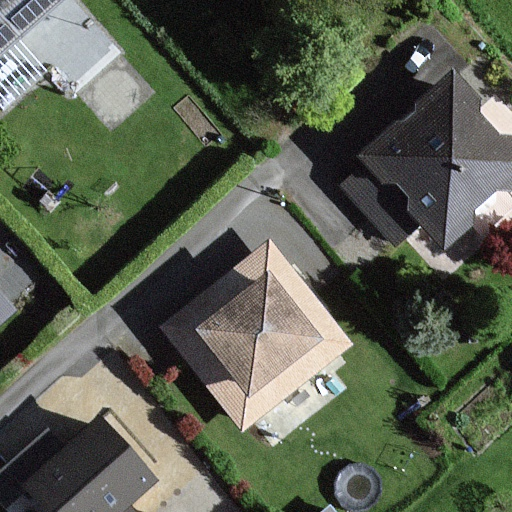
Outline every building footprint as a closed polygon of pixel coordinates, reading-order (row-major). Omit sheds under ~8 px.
[(0,0),(0,44),(50,0),(0,0)] [(474,103),(450,77),(360,157),(368,166),(346,186),(395,240),(417,220),(440,247),(466,224),(458,215),(498,180),(505,188),(511,181),(511,145),(507,140),(497,149),(464,112),(474,103)] [(345,343),(270,247),(166,328),(241,424),(345,343)] [(0,317),(9,310),(0,300),(0,317)] [(128,511),(124,506),(149,483),(95,424),(24,489),(44,511),(128,511)]
